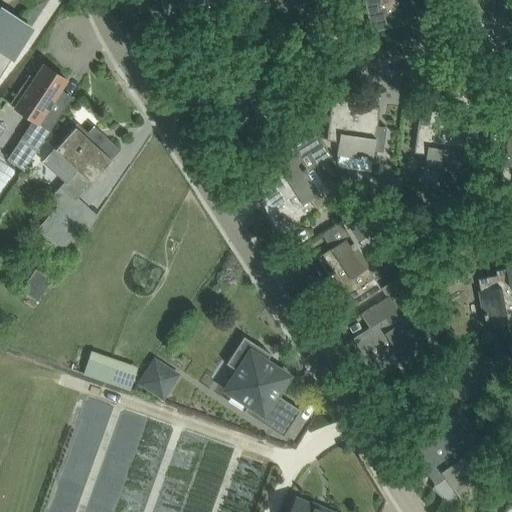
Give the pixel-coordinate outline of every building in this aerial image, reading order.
[(160,0),(165,15),(207,2),(206,0),(160,0)] [(274,0),(277,11),(312,2),(311,0),(274,0)] [(413,0),(364,0),(371,32),(407,24),(406,20),(417,17),(413,0)] [(511,27),(505,0),(468,0),(471,10),(459,13),(470,56),(505,47),(504,43),(511,41),(511,27)] [(241,20),(257,16),(253,1),(238,4),(241,20)] [(210,8),(214,20),(225,16),(221,4),(210,8)] [(0,75),(30,29),(13,18),(7,6),(0,9),(0,75)] [(33,119),(21,138),(38,149),(57,121),(45,113),(67,80),(44,64),(28,86),(24,83),(10,104),(33,119)] [(275,112),(269,77),(246,81),(246,83),(239,85),(238,82),(216,86),(218,97),(214,98),(219,134),(262,127),(260,115),(275,112)] [(377,129),(380,107),(368,105),(369,101),(333,96),(327,139),(339,141),(337,155),(338,155),(336,167),(371,172),(374,150),(384,151),(387,127),(385,126),(385,130),(377,129)] [(481,121),(467,120),(456,118),(456,114),(420,108),(415,152),(426,154),(424,167),(474,174),(481,121)] [(76,169),(60,187),(75,199),(121,149),(109,139),(100,149),(76,128),(76,127),(75,127),(54,149),(76,169)] [(270,129),(251,132),(252,142),(260,140),(260,144),(272,143),(270,129)] [(283,173),(257,190),(264,200),(260,202),(279,233),(317,209),(329,202),(322,191),(326,189),(314,169),(310,172),(301,158),(309,153),(313,159),(327,150),(317,135),(295,149),(293,148),(275,160),(283,173)] [(401,177),(387,181),(395,206),(408,202),(401,177)] [(64,212),(43,234),(61,250),(81,227),(64,212)] [(429,216),(432,229),(443,226),(441,214),(429,216)] [(382,289),(387,297),(389,296),(412,282),(406,272),(381,287),(375,276),(368,266),(370,265),(351,236),(342,222),(322,234),(331,248),(305,265),(312,275),(308,277),(327,307),(341,298),(349,310),(382,289)] [(22,289),(38,300),(53,279),(36,268),(22,289)] [(511,271),(497,275),(478,279),(480,290),(478,290),(485,326),(508,321),(507,318),(511,317),(511,271)] [(10,290),(17,281),(9,276),(3,284),(10,290)] [(387,297),(362,312),(370,327),(348,341),(367,371),(371,369),(378,379),(397,367),(395,364),(402,360),(403,363),(423,350),(389,296),(387,297)] [(294,374),(269,358),(272,354),(245,336),(227,363),(236,369),(222,390),(247,407),(245,411),(284,436),(302,410),(280,396),(294,374)] [(154,356),(142,377),(138,383),(164,400),(181,373),(154,356)] [(83,375),(98,381),(129,391),(135,374),(89,358),(83,375)] [(411,448),(435,485),(446,478),(453,490),(454,489),(453,487),(482,468),(471,452),(483,442),(462,411),(449,420),(452,426),(443,432),(441,428),(411,448)] [(328,511),(297,497),(289,511),(328,511)]
